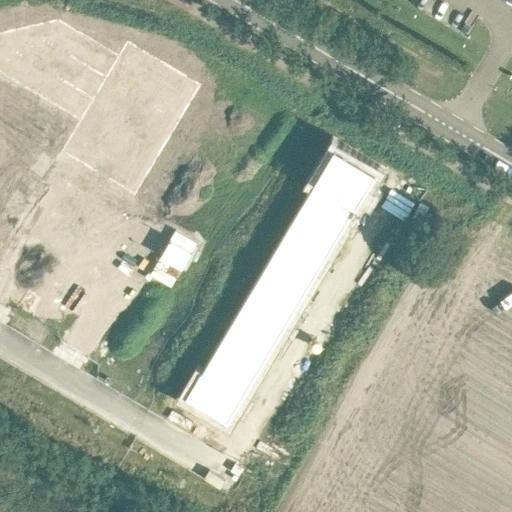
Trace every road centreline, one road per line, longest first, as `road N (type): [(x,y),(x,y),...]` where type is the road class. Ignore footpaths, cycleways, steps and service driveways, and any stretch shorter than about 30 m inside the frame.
road 1 (unclassified): [(508,196),(191,4)]
road 2 (primary): [(511,166),(231,0)]
road 3 (unclassified): [(212,467),(0,339)]
